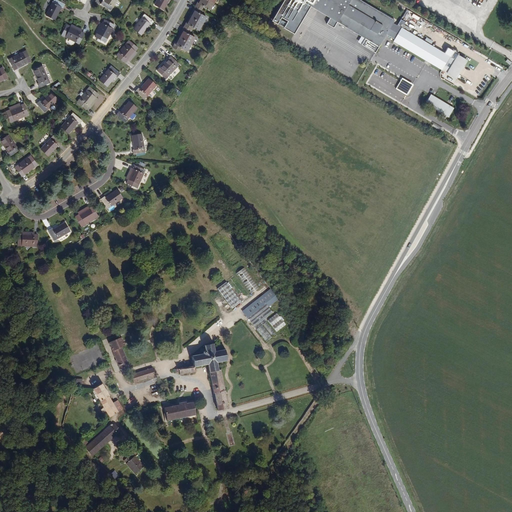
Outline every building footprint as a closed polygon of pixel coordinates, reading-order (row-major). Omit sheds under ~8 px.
[(69,7),(71,3),(64,0),(58,0),(52,14),(61,19),(67,6),(69,7)] [(115,10),(121,0),(109,0),(109,1),(107,0),(106,0),(105,3),(115,10)] [(177,0),(178,0),(162,0),(160,5),(168,10),(175,0),(177,0)] [(214,11),(218,4),(220,0),(205,0),(203,5),(202,4),(200,7),(206,11),(208,8),(214,11)] [(396,20),(361,0),(284,0),(272,22),(293,34),(309,6),(379,47),(387,34),(395,39),(393,42),(457,79),(468,61),(455,53),(453,57),(394,23),(396,20)] [(199,12),(195,18),(191,25),(190,25),(188,28),(194,32),(197,28),(202,32),(206,25),(210,18),(204,15),(206,11),(200,7),(198,11),(199,12)] [(157,25),(160,21),(149,14),(139,28),(147,34),(155,23),(157,25)] [(109,43),(119,25),(110,20),(108,23),(107,23),(101,33),(102,34),(100,38),(109,43)] [(86,32),(76,27),(72,25),(66,34),(83,44),(89,34),(86,32)] [(187,33),(183,39),(180,45),(178,45),(176,49),(183,53),(185,49),(190,52),(194,45),(198,39),(192,36),(194,32),(188,28),(186,32),(187,33)] [(139,50),(142,47),(133,40),(128,47),(121,56),(129,62),(132,59),(139,50)] [(133,60),(140,52),(139,50),(132,59),(133,60)] [(29,64),(33,62),(28,52),(11,61),(15,71),(20,69),(20,70),(30,65),(29,64)] [(170,81),(182,66),(173,59),(171,62),(169,61),(162,70),(163,71),(161,74),(170,81)] [(122,78),(125,74),(115,66),(103,81),(111,87),(120,76),(122,78)] [(5,81),(9,79),(4,68),(0,70),(0,84),(6,82),(5,81)] [(40,90),(51,85),(44,68),(35,72),(41,85),(38,86),(40,90)] [(402,77),(396,89),(408,95),(414,84),(402,77)] [(148,103),(160,88),(153,82),(144,93),(142,91),(138,95),(148,103)] [(97,99),(101,96),(92,88),(79,104),(87,111),(90,107),(97,99)] [(44,113),(58,101),(52,94),(42,103),(40,100),(36,103),(44,113)] [(455,108),(431,94),(426,103),(449,117),(455,108)] [(92,109),(99,101),(97,99),(90,107),(92,109)] [(130,125),(142,110),(135,104),(126,115),(124,113),(121,117),(130,125)] [(12,124),(30,116),(25,105),(22,107),(11,112),(8,114),(12,124)] [(81,126),(85,123),(75,114),(63,128),(70,135),(80,125),(81,126)] [(10,159),(20,152),(10,137),(2,142),(9,154),(7,155),(10,159)] [(60,149),(63,146),(55,137),(41,150),(48,157),(58,148),(60,149)] [(136,159),(148,155),(142,137),(132,141),(136,152),(134,153),(136,159)] [(35,170),(38,167),(31,158),(15,169),(22,178),(25,176),(26,177),(35,171),(35,170)] [(138,191),(149,174),(140,169),(138,172),(131,181),(129,185),(138,191)] [(136,170),(129,180),(131,181),(138,172),(136,170)] [(111,211),(126,202),(121,193),(109,200),(108,198),(104,201),(111,211)] [(86,230),(101,218),(95,209),(92,212),(91,211),(82,217),(79,219),(86,230)] [(59,245),(75,235),(69,226),(57,234),(56,232),(52,235),(59,245)] [(39,240),(39,239),(28,238),(28,239),(24,239),(23,250),(43,251),(43,240),(39,240)] [(237,273),(250,294),(258,289),(245,268),(237,273)] [(243,301),(228,281),(217,289),(232,309),(243,301)] [(252,316),(278,294),(277,291),(265,300),(250,313),(252,316)] [(248,314),(250,313),(265,300),(259,293),(242,307),(248,314)] [(276,330),(265,316),(268,314),(264,309),(253,318),(268,337),(276,330)] [(126,345),(122,336),(110,341),(121,366),(129,363),(122,346),(126,345)] [(230,360),(227,348),(218,350),(216,341),(205,343),(206,347),(204,348),(204,351),(194,354),(196,362),(178,366),(178,367),(174,368),(175,372),(179,371),(179,374),(197,369),(197,367),(209,365),(220,410),(232,407),(223,370),(222,370),(220,362),(230,360)] [(134,380),(159,369),(156,363),(132,373),(134,380)] [(81,387),(83,378),(76,379),(74,387),(81,387)] [(121,410),(103,381),(96,385),(107,404),(104,406),(108,412),(111,410),(114,415),(121,410)] [(198,413),(195,401),(189,402),(188,400),(181,402),(181,404),(166,407),(167,412),(166,412),(167,420),(198,413)] [(90,454),(121,431),(116,425),(113,428),(111,426),(87,444),(86,442),(88,441),(86,437),(79,442),(90,454)] [(145,465),(135,454),(134,456),(131,453),(126,458),(138,471),(145,465)]
